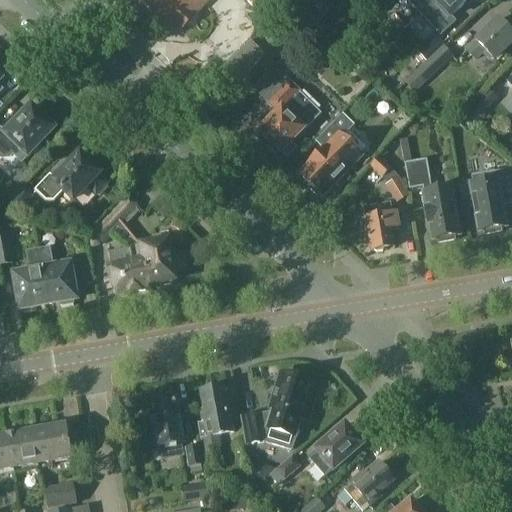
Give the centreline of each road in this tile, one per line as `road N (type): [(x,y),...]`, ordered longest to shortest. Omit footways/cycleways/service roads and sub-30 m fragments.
road 1 (residential): [(343,310),(21,0)]
road 2 (tertiary): [(511,507),(343,310)]
road 3 (tertiary): [(90,354),(343,310)]
road 4 (tertiary): [(343,310),(511,281)]
road 5 (residential): [(113,511),(90,354)]
